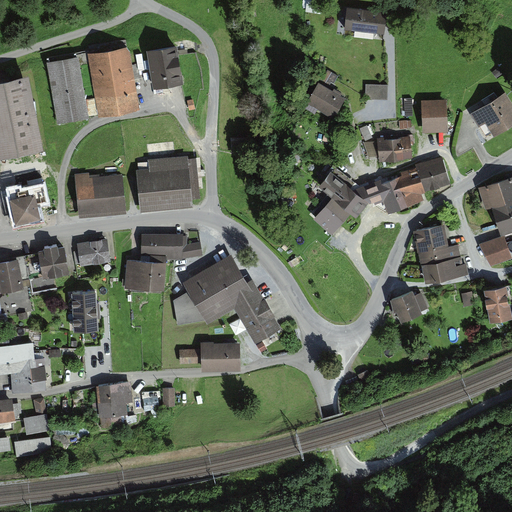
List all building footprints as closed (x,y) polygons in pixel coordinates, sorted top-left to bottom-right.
[(387,10),(347,5),(345,27),(385,32),(387,10)] [(176,45),(150,49),(155,84),(182,81),(176,45)] [(132,46),(91,54),(101,112),(138,106),(134,81),(140,80),(137,62),(135,62),(132,46)] [(149,55),(139,57),(141,71),(151,69),(149,55)] [(88,115),(78,57),(49,61),(59,120),(88,115)] [(329,69),(325,75),(335,81),(338,75),(329,69)] [(0,82),(0,152),(36,145),(23,78),(0,82)] [(345,96),(320,81),(306,105),(316,111),(318,106),(334,115),(345,96)] [(389,84),(366,83),(366,98),(388,99),(389,84)] [(511,119),(511,102),(506,92),(499,97),(496,91),(483,99),(486,105),(474,113),(488,135),(511,119)] [(95,96),(87,97),(89,113),(97,112),(95,96)] [(446,103),(424,104),(425,124),(447,123),(446,103)] [(373,134),(366,123),(360,126),(367,137),(373,134)] [(379,136),(379,156),(400,156),(399,135),(399,133),(388,134),(388,136),(379,136)] [(399,135),(400,156),(413,155),(413,141),(414,141),(414,133),(407,133),(407,135),(399,135)] [(449,178),(442,156),(419,164),(420,168),(426,187),(449,178)] [(140,174),(141,200),(191,197),(189,170),(156,172),(155,158),(140,160),(142,174),(140,174)] [(331,168),(319,184),(357,215),(370,200),(331,168)] [(420,168),(396,176),(406,203),(420,198),(417,190),(426,187),(420,168)] [(75,173),(79,210),(126,206),(123,172),(90,175),(89,171),(75,173)] [(390,209),(406,203),(396,176),(382,181),(380,176),(364,181),(369,197),(375,195),(377,200),(386,197),(390,209)] [(511,180),(511,177),(478,186),(485,209),(494,207),(501,231),(511,227),(511,180)] [(12,196),(16,218),(40,214),(34,185),(19,188),(20,194),(12,196)] [(332,196),(314,216),(332,232),(351,212),(332,196)] [(441,224),(416,230),(426,280),(465,271),(463,262),(460,262),(456,244),(445,246),(441,224)] [(511,257),(511,255),(505,233),(479,242),(491,265),(511,257)] [(75,250),(76,260),(110,257),(107,237),(104,237),(103,234),(97,235),(98,238),(79,241),(80,249),(75,250)] [(127,261),(125,289),(165,291),(167,259),(183,259),(203,255),(201,242),(187,244),(187,236),(183,236),(183,234),(142,234),(142,251),(142,261),(127,261)] [(38,274),(69,268),(64,245),(57,246),(56,242),(45,244),(45,248),(41,248),(41,251),(34,252),(38,274)] [(34,252),(0,258),(0,274),(3,288),(24,284),(22,277),(38,274),(34,252)] [(233,258),(190,283),(207,312),(215,307),(218,312),(236,302),(256,335),(278,323),(271,312),(274,310),(265,296),(263,297),(252,278),(246,281),(233,258)] [(511,314),(506,283),(484,287),(491,321),(511,316),(511,314)] [(423,312),(413,287),(391,296),(394,310),(397,309),(401,320),(423,312)] [(98,288),(73,290),(76,337),(101,335),(98,288)] [(35,341),(16,342),(16,347),(17,366),(36,365),(35,355),(35,341)] [(240,341),(201,342),(201,348),(202,362),(202,369),(241,368),(240,341)] [(0,366),(14,366),(17,366),(16,347),(9,347),(9,344),(0,344),(0,366)] [(201,348),(180,348),(180,363),(202,362),(201,348)] [(14,366),(15,386),(45,384),(44,355),(35,355),(36,365),(17,366),(14,366)] [(370,376),(368,370),(359,374),(361,379),(370,376)] [(130,398),(129,383),(100,387),(100,399),(126,398),(130,398)] [(174,386),(164,387),(164,403),(174,403),(174,386)] [(144,392),(145,408),(161,407),(160,391),(144,392)] [(44,395),(36,397),(39,412),(47,410),(44,395)] [(126,398),(100,399),(101,423),(122,422),(121,410),(126,410),(126,398)] [(0,400),(0,423),(14,422),(12,400),(0,400)] [(47,415),(25,419),(28,436),(50,432),(47,415)] [(9,438),(0,439),(0,452),(11,451),(9,438)] [(49,438),(14,442),(16,457),(51,453),(49,438)]
